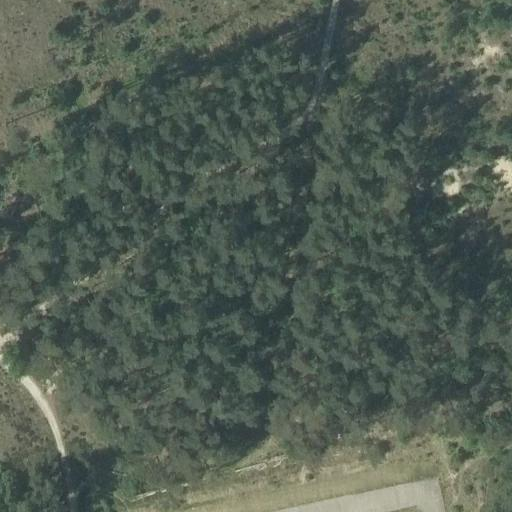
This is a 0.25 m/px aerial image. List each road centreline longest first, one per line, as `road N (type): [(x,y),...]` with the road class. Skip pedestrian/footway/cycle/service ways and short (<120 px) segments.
road 1 (track): [(0,338),(116,241),(309,126),(337,0)]
road 2 (track): [(0,349),(48,394),(74,511)]
